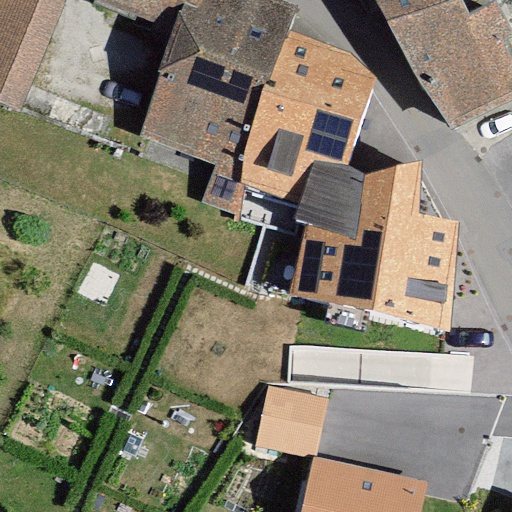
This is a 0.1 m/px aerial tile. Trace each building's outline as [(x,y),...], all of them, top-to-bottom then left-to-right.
[(62,9),(39,0),(7,0),(0,19),(0,118),(13,124),(62,9)] [(298,23),(240,0),(92,0),(89,9),(180,45),(139,147),(216,178),(202,214),(293,250),(317,190),(344,177),(369,92),(342,66),(289,47),(298,23)] [(376,0),(440,135),(511,100),(511,78),(501,56),(511,50),(511,43),(498,15),(469,28),(456,0),(376,0)] [(320,204),(293,308),(446,342),(458,224),(415,220),(420,167),(320,204)] [(328,399),(269,388),(256,447),(315,456),(328,399)] [(422,511),(426,496),(315,472),(306,511),(422,511)]
